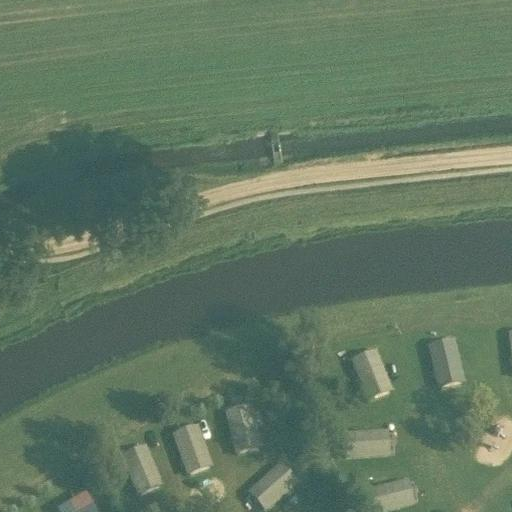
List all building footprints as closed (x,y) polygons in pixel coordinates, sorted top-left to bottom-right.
[(435,389),(462,387),(459,343),(432,345),(435,389)] [(367,404),(394,393),(377,352),(351,363),(367,404)] [(227,412),(234,456),(261,452),(254,408),(227,412)] [(173,436),(187,479),(213,470),(199,427),(173,436)] [(391,458),(390,432),(345,434),(346,460),(391,458)] [(147,447),(122,458),(140,499),(164,489),(147,447)] [(262,511),(269,511),(299,485),(281,464),(247,495),(262,511)] [(369,511),(396,511),(416,507),(410,481),(364,493),(369,511)] [(56,511),(96,511),(87,495),(57,511),(56,511)]
